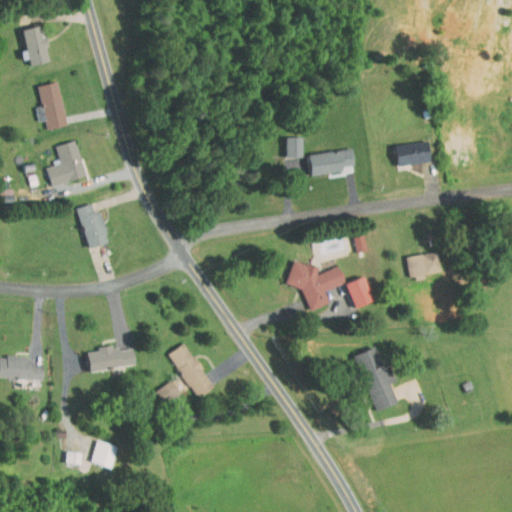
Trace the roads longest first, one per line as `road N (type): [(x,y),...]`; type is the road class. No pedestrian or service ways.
road 1 (residential): [(363,511),(143,166),(92,0)]
road 2 (residential): [(188,246),(259,223),(511,187)]
road 3 (residential): [(188,246),(149,274),(111,284),(0,285)]
